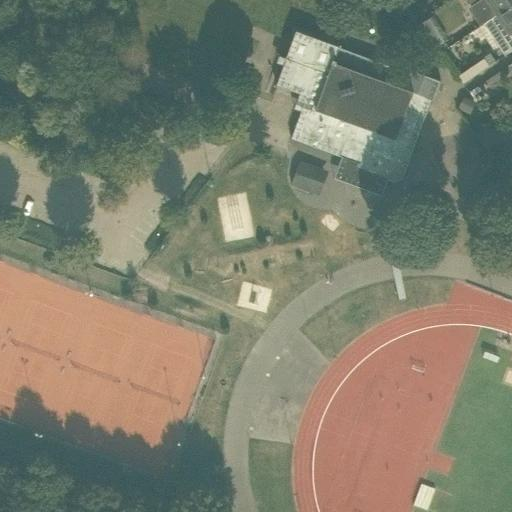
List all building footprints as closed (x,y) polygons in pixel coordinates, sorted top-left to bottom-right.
[(424,0),(406,12),(413,22),(420,17),(424,14),(431,9),(424,0)] [(498,15),(511,5),(511,0),(467,0),(484,24),(497,15),(498,15)] [(484,24),(493,37),(505,56),(511,51),(511,5),(498,15),(497,15),(484,24)] [(433,17),(421,25),(429,37),(441,29),(433,17)] [(296,30),(292,40),(276,86),(306,96),(321,102),(341,46),(296,30)] [(336,155),(348,121),(395,138),(411,95),(404,93),(405,90),(411,73),(410,73),(341,46),(321,102),(306,96),(291,139),(336,155)] [(469,87),(484,78),(481,74),(491,67),(485,57),(460,73),(469,87)] [(403,180),(409,163),(431,100),(433,101),(440,81),(411,70),(410,73),(411,73),(405,90),(412,92),(411,95),(395,138),(348,121),(336,155),(351,161),(355,169),(395,183),(403,180)] [(318,194),(328,169),(301,158),(291,183),(318,194)]
